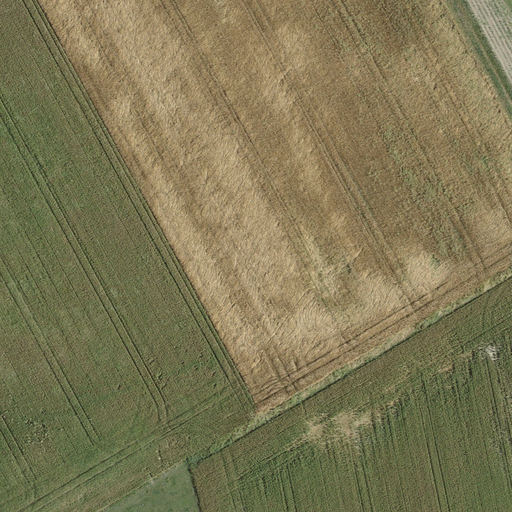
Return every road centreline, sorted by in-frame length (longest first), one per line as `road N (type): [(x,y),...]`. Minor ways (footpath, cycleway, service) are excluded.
road 1 (track): [(128,511),(511,275)]
road 2 (track): [(511,111),(454,0)]
